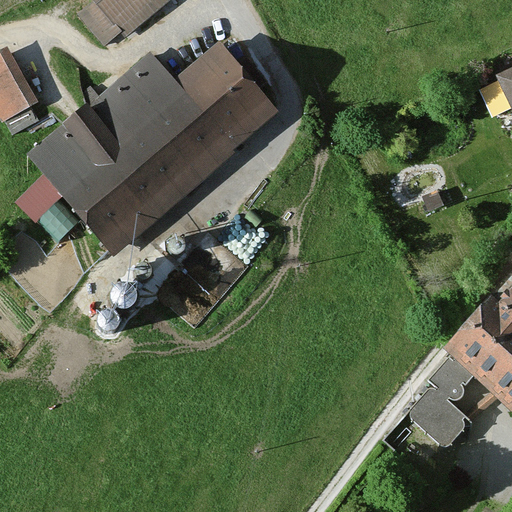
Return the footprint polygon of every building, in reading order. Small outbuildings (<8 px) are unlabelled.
[(81,0),(90,10),(76,21),(100,51),(118,37),(123,43),(173,3),(170,0),(81,0)] [(107,260),(270,121),(209,50),(168,85),(144,57),(22,161),(107,260)] [(0,126),(32,109),(2,55),(0,55),(0,126)] [(511,75),(497,83),(511,115),(511,75)] [(511,280),(440,360),(511,423),(511,280)]
